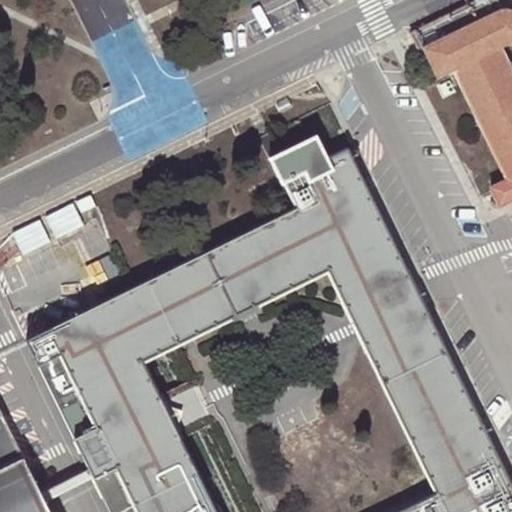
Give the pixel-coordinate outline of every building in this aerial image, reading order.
[(409,33),(417,51),(495,13),(488,0),(474,0),(475,1),(409,33)] [(495,13),(417,51),(423,62),(427,61),(437,80),(452,73),(482,135),(507,185),(492,192),(500,210),(511,204),(511,67),(504,50),(509,46),(511,44),(511,9),(508,9),(505,9),(495,13)] [(511,511),(511,487),(368,193),(360,177),(340,186),(328,161),(316,137),(270,161),(282,186),(285,185),(296,209),(26,343),(88,470),(92,479),(108,511),(511,511)] [(347,151),(328,161),(340,186),(360,177),(347,151)] [(49,511),(45,503),(41,494),(0,410),(0,511),(49,511)] [(88,470),(41,494),(45,503),(92,479),(88,470)]
